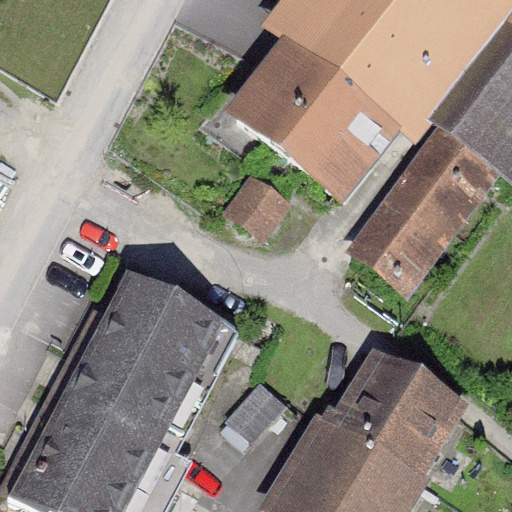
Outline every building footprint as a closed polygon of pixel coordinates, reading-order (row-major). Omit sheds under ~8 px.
[(511,0),(292,0),(263,39),(286,55),(402,143),(422,159),(341,267),(412,321),(504,198),(511,203),(511,0)] [(402,143),(286,55),(228,129),(344,219),(402,143)] [(294,215),(248,190),(225,231),(271,257),(294,215)] [(128,289),(15,511),(138,511),(226,338),(128,289)] [(415,511),(470,425),(378,368),(288,511),(415,511)]
